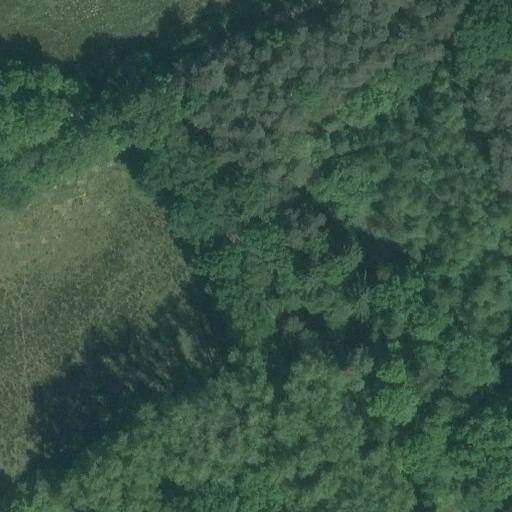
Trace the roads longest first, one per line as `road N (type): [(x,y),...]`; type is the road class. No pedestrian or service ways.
road 1 (track): [(423,511),(367,465),(145,86)]
road 2 (track): [(317,0),(145,86)]
road 3 (track): [(145,86),(0,154)]
